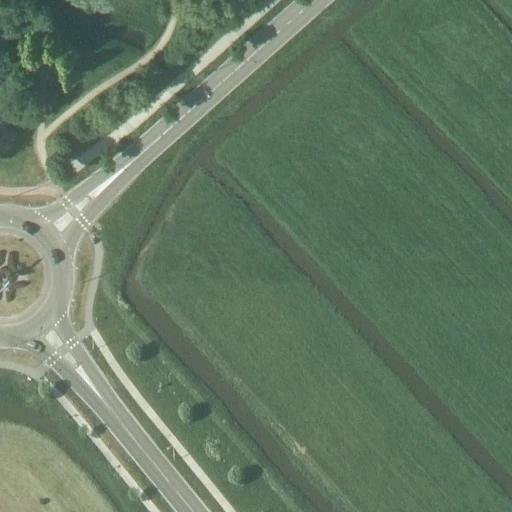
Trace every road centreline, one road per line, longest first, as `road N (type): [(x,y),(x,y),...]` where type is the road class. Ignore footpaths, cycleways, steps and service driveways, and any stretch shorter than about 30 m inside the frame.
road 1 (secondary): [(121,171),(315,0)]
road 2 (secondary): [(191,511),(95,391)]
